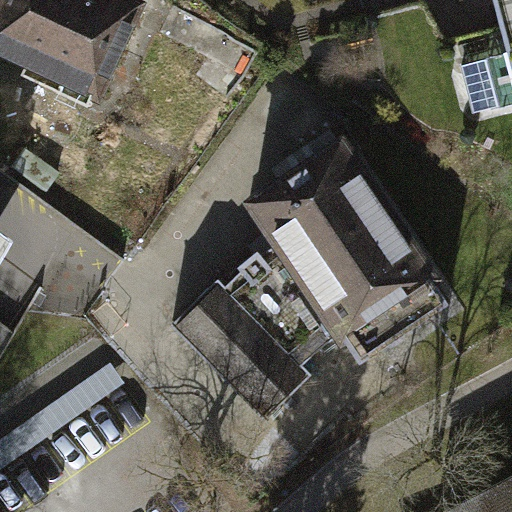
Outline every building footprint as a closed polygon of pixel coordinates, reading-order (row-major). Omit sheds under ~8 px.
[(83,0),(12,0),(0,29),(0,77),(111,138),(159,39),(83,0)] [(511,0),(481,0),(509,115),(511,127),(511,0)] [(222,303),(180,344),(267,435),(309,394),(297,381),(335,354),(339,360),(436,296),(349,165),(252,230),(280,272),(228,309),(222,303)] [(0,262),(19,230),(0,215),(0,262)] [(511,511),(511,489),(469,511),(511,511)]
